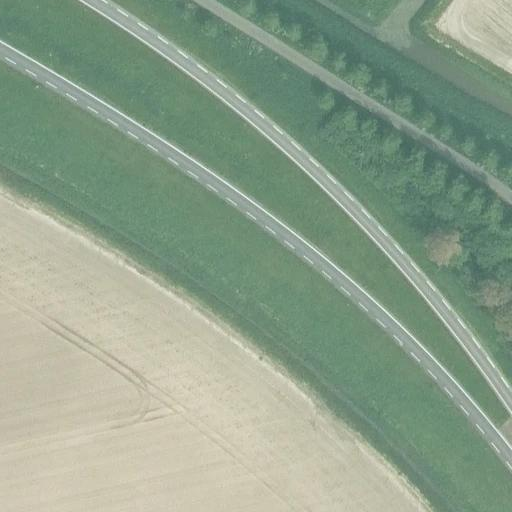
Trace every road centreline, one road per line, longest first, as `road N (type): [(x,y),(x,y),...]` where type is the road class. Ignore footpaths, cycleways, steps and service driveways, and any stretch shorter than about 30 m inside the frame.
road 1 (secondary): [(0,50),(181,161),(334,275),(407,341),(511,462)]
road 2 (secondary): [(511,407),(435,303),(276,140),(157,43),(85,0)]
road 3 (unclassified): [(511,203),(189,0)]
